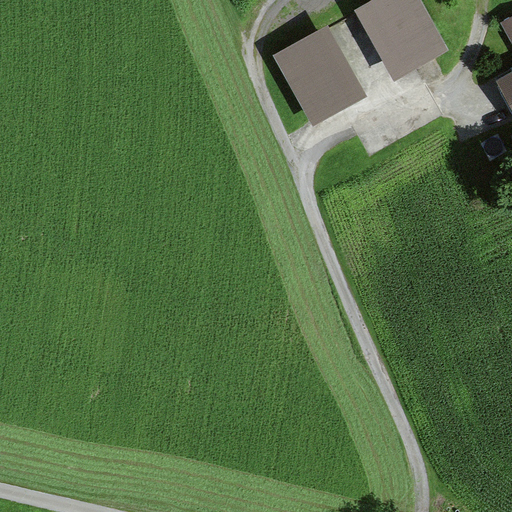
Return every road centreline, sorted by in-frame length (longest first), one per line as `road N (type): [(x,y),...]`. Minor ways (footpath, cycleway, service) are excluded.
road 1 (track): [(420,511),(417,466),(248,61)]
road 2 (track): [(476,0),(457,83),(294,166)]
